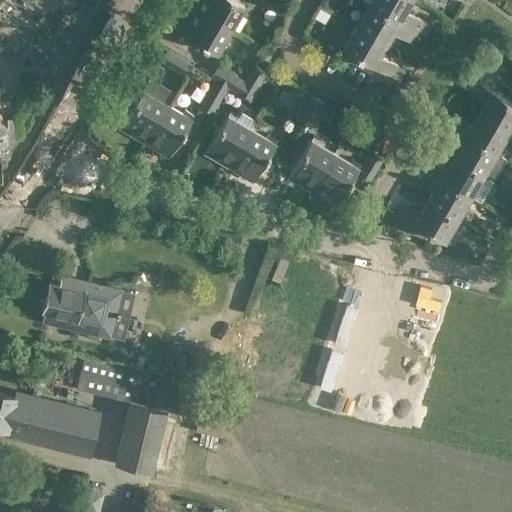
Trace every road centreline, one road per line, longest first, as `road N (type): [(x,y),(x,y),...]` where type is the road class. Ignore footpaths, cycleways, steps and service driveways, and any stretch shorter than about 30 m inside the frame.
road 1 (tertiary): [(54,137),(174,201),(356,246)]
road 2 (residential): [(356,246),(397,164),(397,132),(382,113),(296,60),(290,38),(307,0)]
road 3 (tertiary): [(356,246),(511,284)]
road 4 (residential): [(54,137),(126,0)]
